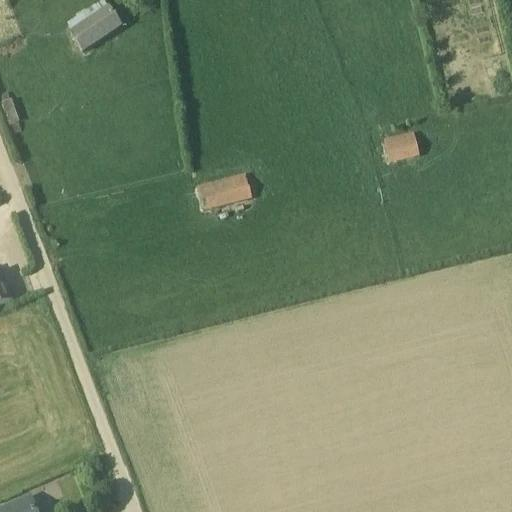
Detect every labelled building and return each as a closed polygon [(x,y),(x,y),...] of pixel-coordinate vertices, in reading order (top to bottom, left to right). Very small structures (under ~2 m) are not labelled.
[(108,11),(70,36),(82,54),(120,30),(108,11)] [(414,136),(384,143),(389,165),(419,158),(414,136)] [(245,178),(198,190),(204,212),(251,200),(245,178)] [(0,310),(14,305),(2,274),(0,274),(0,310)] [(35,511),(29,499),(0,511),(35,511)]
